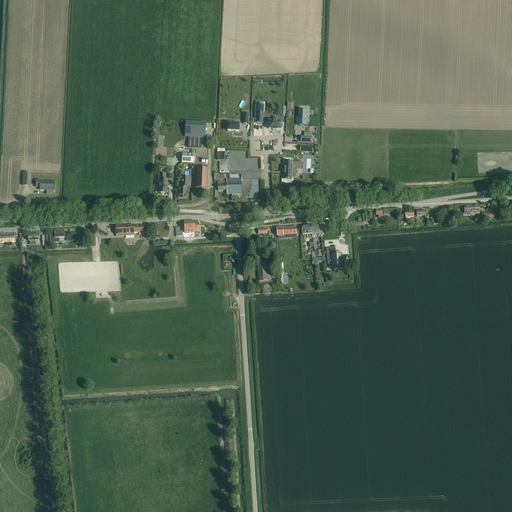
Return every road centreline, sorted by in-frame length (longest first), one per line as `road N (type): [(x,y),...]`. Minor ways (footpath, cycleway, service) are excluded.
road 1 (unclassified): [(255,511),(237,227)]
road 2 (tertiary): [(0,230),(196,217)]
road 3 (track): [(371,145),(511,145)]
